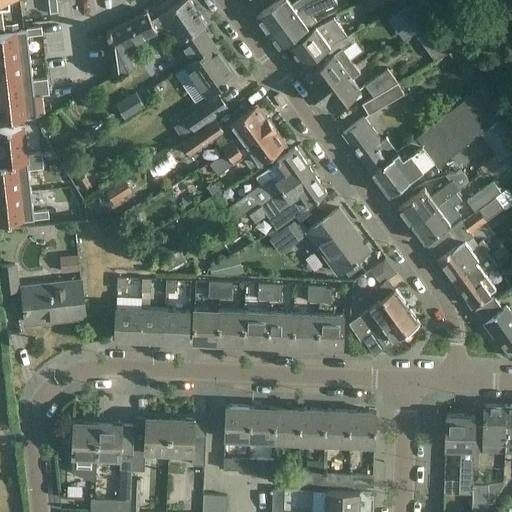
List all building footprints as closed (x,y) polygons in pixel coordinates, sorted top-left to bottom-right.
[(0,0),(0,9),(10,8),(8,0),(0,0)] [(56,0),(48,0),(50,12),(58,11),(56,0)] [(183,0),(162,15),(162,16),(152,21),(147,10),(107,30),(113,78),(135,65),(126,46),(157,31),(169,25),(191,58),(214,43),(202,26),(207,24),(190,0),(183,0)] [(315,0),(296,0),(291,4),(288,0),(279,0),(257,17),(268,32),(309,3),(315,0)] [(337,2),(335,0),(315,0),(309,3),(268,32),(280,47),(316,20),(311,13),(337,2)] [(427,0),(421,0),(411,5),(399,11),(415,34),(438,17),(427,0)] [(316,26),(305,34),(289,46),(304,65),(338,40),(347,35),(333,16),(316,26)] [(458,46),(438,17),(415,34),(435,60),(449,52),(458,46)] [(0,62),(31,59),(28,35),(43,33),(42,26),(27,28),(27,29),(0,32),(0,62)] [(214,43),(191,58),(184,63),(206,95),(224,82),(225,84),(228,82),(227,80),(235,74),(214,43)] [(480,80),(458,46),(449,52),(473,87),(480,80)] [(342,48),(312,70),(305,75),(312,84),(309,86),(315,95),(355,65),(342,48)] [(0,62),(0,91),(49,86),(48,78),(33,80),(31,59),(0,62)] [(360,72),(355,65),(315,95),(322,104),(325,101),(332,110),(360,89),(352,78),(360,72)] [(365,84),(374,96),(398,82),(387,68),(365,84)] [(405,93),(398,82),(374,96),(362,103),(369,114),(405,93)] [(0,91),(0,121),(37,117),(35,95),(50,94),(49,86),(0,91)] [(496,119),(474,91),(397,151),(372,171),(389,194),(405,182),(423,168),(422,166),(433,157),(440,167),(446,158),(481,132),(497,119),(496,119)] [(219,94),(187,116),(195,128),(227,106),(219,94)] [(228,155),(272,124),(267,116),(266,117),(257,104),(231,123),(239,135),(222,147),(228,155)] [(481,132),(501,158),(503,157),(502,156),(511,148),(511,129),(501,115),(496,119),(497,119),(481,132)] [(364,116),(359,120),(343,132),(372,171),(397,151),(386,137),(382,140),(364,116)] [(190,152),(222,129),(214,117),(182,140),(190,152)] [(277,131),(272,124),(228,155),(215,159),(210,162),(219,174),(234,162),(243,156),(251,167),(258,161),(259,163),(286,144),(276,131),(277,131)] [(0,128),(0,164),(43,160),(42,152),(27,154),(24,126),(0,128)] [(295,147),(279,158),(276,160),(277,162),(256,177),(261,184),(230,207),(238,218),(248,211),(249,213),(262,204),(272,197),(271,197),(311,169),(295,147)] [(44,167),(43,160),(0,164),(0,193),(31,190),(29,169),(44,167)] [(327,192),(311,169),(271,197),(272,197),(279,207),(293,197),(303,210),(327,192)] [(425,187),(415,195),(399,207),(412,224),(456,192),(460,189),(453,179),(431,195),(425,187)] [(475,210),(501,191),(494,182),(468,201),(475,210)] [(31,191),(31,190),(0,193),(0,223),(35,220),(35,219),(49,217),(48,209),(34,211),(31,191)] [(462,199),(456,192),(412,224),(425,241),(461,215),(454,205),(462,199)] [(463,221),(462,220),(446,232),(455,245),(437,259),(456,284),(470,273),(468,270),(478,263),(475,261),(486,253),(490,250),(483,240),(472,248),(466,240),(473,235),(470,232),(494,214),(492,210),(501,204),(497,197),(463,221)] [(262,204),(249,213),(255,221),(268,213),(262,204)] [(335,269),(327,276),(330,279),(351,280),(343,270),(358,259),(357,258),(365,253),(347,228),(352,225),(339,207),(307,230),(335,269)] [(270,238),(281,254),(305,235),(294,220),(270,238)] [(370,277),(388,265),(377,248),(359,260),(370,277)] [(496,266),(486,253),(475,261),(478,263),(468,270),(470,273),(456,284),(472,305),(495,288),(485,274),(496,266)] [(1,265),(4,290),(18,289),(15,264),(1,265)] [(117,290),(127,290),(127,277),(118,276),(117,290)] [(142,289),(151,289),(152,278),(143,278),(142,289)] [(166,292),(175,292),(176,279),(167,279),(166,292)] [(209,297),(220,297),(221,281),(209,280),(209,297)] [(23,287),(24,302),(27,322),(46,320),(46,318),(57,317),(57,318),(85,315),(81,281),(23,287)] [(221,281),(220,297),(231,298),(232,281),(221,281)] [(258,299),(270,299),(270,283),(259,282),(258,299)] [(270,283),(270,299),(281,300),(282,283),(270,283)] [(308,301),(319,301),(320,285),(308,284),(308,301)] [(320,285),(319,301),(331,302),(331,285),(320,285)] [(360,338),(363,337),(408,306),(396,289),(370,307),(349,322),(360,338)] [(475,309),(484,322),(510,357),(511,355),(511,312),(506,305),(503,308),(494,295),(475,309)] [(115,338),(139,339),(141,307),(116,306),(115,338)] [(408,306),(363,337),(374,355),(420,321),(408,306)] [(139,339),(163,340),(164,308),(141,307),(139,339)] [(164,308),(163,340),(188,341),(190,309),(164,308)] [(193,341),(218,342),(219,309),(194,308),(193,341)] [(218,342),(243,343),(244,310),(219,309),(218,342)] [(243,343),(268,344),(269,311),(244,310),(243,343)] [(268,344),(292,345),(294,312),(269,311),(268,344)] [(292,345),(317,346),(319,313),(294,312),(292,345)] [(319,313),(317,346),(343,347),(344,314),(319,313)] [(506,405),(484,404),(484,427),(474,426),(474,449),(474,451),(483,451),(505,452),(506,405)] [(252,406),(226,405),(225,438),(250,439),(252,406)] [(277,407),(252,406),(250,439),(275,440),(277,407)] [(301,408),(277,407),(275,440),(300,441),(301,408)] [(326,409),(301,408),(300,441),(325,442),(326,409)] [(351,410),(326,409),(325,442),(350,443),(351,410)] [(376,411),(351,410),(350,443),(375,445),(376,411)] [(446,448),(474,449),(474,426),(475,415),(447,414),(446,448)] [(147,417),(144,417),(134,417),(134,424),(133,469),(145,469),(146,450),(169,451),(171,418),(147,416),(147,417)] [(207,420),(171,418),(169,451),(194,452),(193,464),(205,464),(207,420)] [(94,481),(96,481),(97,456),(98,422),(74,421),(73,455),(72,472),(95,473),(94,481)] [(134,424),(98,422),(97,456),(120,457),(120,468),(133,469),(134,424)] [(224,468),(249,470),(249,458),(224,457),(224,468)] [(275,459),(249,458),(249,470),(274,471),(274,470),(275,459)] [(473,461),(461,461),(460,493),(472,494),(473,483),(473,461)] [(299,471),(274,470),(274,471),(273,482),(298,483),(299,471)] [(323,472),(299,471),(298,483),(323,484),(323,472)] [(348,473),(323,472),(323,484),(348,485),(348,473)] [(374,474),(348,473),(348,485),(373,486),(374,474)] [(472,494),(472,511),(487,511),(488,497),(488,483),(473,483),(472,494)] [(283,511),(284,489),(272,488),(271,511),(283,511)] [(326,490),(325,511),(358,511),(360,492),(326,490)] [(227,495),(204,495),(204,506),(227,507),(227,495)] [(102,498),(102,501),(102,510),(131,511),(132,499),(102,498)]
